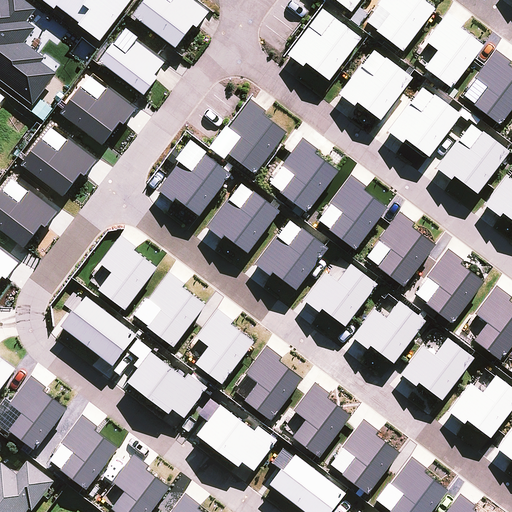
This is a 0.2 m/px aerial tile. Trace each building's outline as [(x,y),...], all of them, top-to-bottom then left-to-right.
[(0,0),(0,80),(34,106),(57,76),(42,65),(45,60),(25,45),(36,30),(27,23),(36,11),(21,0),(0,0)] [(41,0),(55,11),(57,8),(81,26),(80,27),(101,43),(135,0),(41,0)] [(147,0),(133,18),(176,51),(194,28),(197,31),(210,15),(190,0),(174,0),(171,5),(165,0),(147,0)] [(331,0),(352,15),(363,0),(331,0)] [(403,54),(436,12),(419,0),(383,0),(378,7),(380,8),(392,17),(379,34),(378,35),(403,54)] [(379,34),(392,17),(380,8),(367,24),(379,34)] [(310,30),(321,38),(334,21),(323,13),(310,30)] [(452,91),(485,49),(461,31),(464,28),(448,16),(427,43),(428,44),(440,54),(427,70),(426,71),(452,91)] [(329,83),(361,41),(334,21),(321,38),(310,30),(309,29),(288,57),(304,69),(306,66),(329,83)] [(98,52),(83,41),(74,53),(88,65),(98,52)] [(100,63),(144,97),(158,79),(156,77),(165,65),(136,43),(127,55),(114,45),(100,63)] [(427,70),(440,54),(428,44),(415,61),(427,70)] [(362,68),(374,77),(387,60),(375,51),(362,68)] [(500,128),(511,112),(511,70),(509,68),(511,65),(496,53),(474,81),(476,82),(488,91),(476,106),(474,109),(500,128)] [(381,122),(413,80),(387,60),(374,77),(362,68),(361,67),(340,95),(356,107),(358,105),(381,122)] [(82,91),(98,104),(108,92),(91,79),(82,91)] [(476,106),(488,91),(476,82),(464,96),(476,106)] [(410,105),(422,114),(435,97),(423,88),(410,105)] [(61,116),(103,148),(121,125),(124,127),(136,112),(109,91),(108,92),(98,104),(82,91),(81,90),(61,116)] [(430,159),(462,117),(435,97),(422,114),(410,105),(409,104),(388,132),(404,144),(407,142),(430,159)] [(255,178),(287,136),(264,118),(266,115),(251,103),(230,131),(243,141),(229,158),(255,178)] [(229,158),(243,141),(230,131),(227,129),(211,150),(227,162),(229,158)] [(42,142),(59,154),(68,142),(51,130),(42,142)] [(478,197),(510,155),(483,135),(470,152),(459,143),(458,142),(437,170),(453,182),(455,179),(478,197)] [(21,166),(64,199),(82,175),(85,178),(97,162),(69,141),(68,142),(59,154),(42,142),(41,141),(21,166)] [(307,216),(339,174),(316,156),(318,153),(303,141),(282,168),(283,169),(295,178),(282,195),(281,196),(307,216)] [(179,164),(192,174),(205,157),(207,155),(191,142),(176,162),(179,164)] [(200,219),(232,177),(205,157),(192,174),(179,164),(158,192),(174,205),(177,202),(200,219)] [(282,195),(295,178),(283,169),(270,186),(282,195)] [(355,253),(388,211),(364,193),(367,190),(352,178),(330,206),(331,207),(344,216),(331,232),(330,234),(355,253)] [(511,222),(511,182),(508,179),(506,179),(485,206),(501,219),(504,216),(511,222)] [(3,193),(20,206),(29,194),(13,181),(3,193)] [(229,202),(241,211),(254,194),(242,185),(229,202)] [(0,195),(0,231),(25,250),(43,227),(46,229),(58,214),(30,193),(29,194),(20,206),(3,193),(2,192),(0,195)] [(249,256),(280,214),(254,194),(241,211),(229,202),(228,201),(207,229),(223,241),(226,238),(249,256)] [(331,232),(344,216),(331,207),(319,223),(331,232)] [(403,290),(436,248),(413,230),(415,227),(400,215),(378,242),(380,243),(392,253),(379,269),(378,270),(403,290)] [(279,239),(290,248),(303,231),(292,222),(279,239)] [(298,293),(330,251),(303,231),(290,248),(279,239),(277,238),(256,266),(272,278),(275,275),(298,293)] [(125,313),(158,271),(135,253),(137,249),(122,238),(100,265),(102,266),(114,275),(101,292),(100,293),(125,313)] [(379,269),(392,253),(380,243),(367,260),(379,269)] [(0,282),(4,278),(7,280),(19,265),(0,250),(0,282)] [(452,326),(485,284),(461,266),(464,263),(448,251),(427,279),(428,280),(440,289),(427,306),(427,307),(452,326)] [(345,328),(377,286),(351,266),(338,283),(326,275),(325,274),(304,301),(320,314),(322,311),(345,328)] [(173,350),(206,308),(183,290),(185,286),(170,275),(148,302),(162,312),(149,329),(148,330),(173,350)] [(427,306),(440,289),(428,280),(415,297),(427,306)] [(500,363),(511,348),(511,304),(510,303),(511,299),(497,288),(475,316),(477,317),(489,326),(476,342),(475,343),(500,363)] [(74,312),(62,328),(115,368),(139,337),(88,298),(75,313),(74,312)] [(149,329),(162,312),(148,302),(147,301),(134,317),(149,329)] [(394,365),(426,323),(399,303),(387,320),(375,311),(374,310),(353,338),(369,350),(371,347),(394,365)] [(223,387),(255,345),(232,327),(234,323),(219,312),(197,339),(211,349),(197,367),(223,387)] [(443,402),(475,360),(448,340),(435,357),(424,349),(423,348),(401,376),(418,388),(420,385),(443,402)] [(270,423),(303,381),(280,363),(282,360),(267,348),(245,375),(247,376),(259,385),(246,402),(245,403),(270,423)] [(151,354),(129,383),(170,415),(173,410),(184,419),(208,389),(189,375),(185,380),(151,354)] [(0,392),(17,371),(0,358),(0,392)] [(491,439),(511,411),(511,389),(496,377),(483,394),(471,386),(470,385),(449,413),(465,425),(468,422),(491,439)] [(36,453),(68,411),(45,393),(47,390),(32,378),(11,405),(24,416),(11,432),(10,433),(36,453)] [(319,460),(352,418),(329,400),(331,397),(316,385),(294,413),(296,414),(308,423),(295,440),(294,441),(319,460)] [(0,423),(11,432),(24,416),(11,405),(12,404),(6,399),(0,407),(0,423)] [(221,408),(198,437),(239,469),(243,464),(254,473),(277,443),(259,428),(255,434),(221,408)] [(87,492),(119,450),(96,432),(98,429),(83,417),(62,444),(75,455),(61,472),(87,492)] [(367,497),(400,455),(376,437),(379,434),(363,422),(342,449),(343,450),(355,460),(342,476),(342,477),(367,497)] [(511,430),(498,450),(511,460),(511,430)] [(342,476),(355,460),(343,450),(330,467),(342,476)] [(114,511),(152,511),(171,489),(148,471),(150,468),(135,456),(113,483),(127,493),(113,511),(114,511)] [(282,471),(270,487),(303,511),(334,511),(347,496),(295,456),(283,472),(282,471)] [(433,511),(449,492),(425,474),(428,471),(412,459),(391,486),(404,497),(392,511),(433,511)] [(0,466),(0,511),(27,511),(30,510),(33,511),(56,482),(29,461),(18,475),(3,464),(0,466)] [(200,511),(199,510),(201,507),(186,495),(172,511),(200,511)] [(474,511),(473,511),(475,507),(460,496),(447,511),(474,511)]
